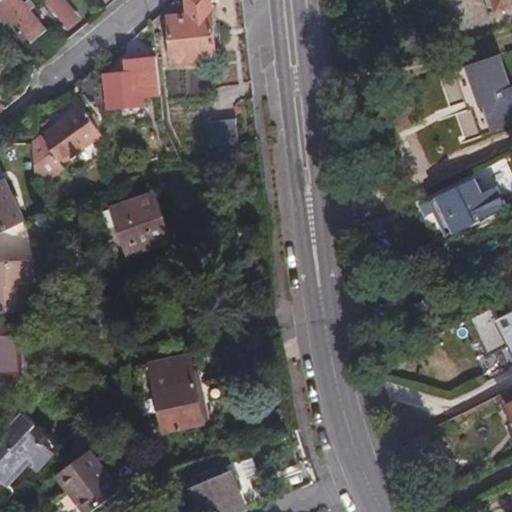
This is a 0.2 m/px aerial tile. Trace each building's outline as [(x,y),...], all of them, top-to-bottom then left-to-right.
[(31,46),(40,39),(14,0),(0,0),(0,11),(4,18),(25,50),(31,46)] [(47,0),(70,28),(83,18),(68,0),(47,0)] [(207,45),(202,0),(181,0),(183,18),(162,20),(166,63),(208,59),(207,45)] [(511,6),(511,0),(486,0),(491,13),(511,6)] [(153,100),(150,64),(136,66),(118,67),(119,79),(99,80),(101,114),(140,111),(139,101),(153,100)] [(119,79),(118,67),(99,80),(119,79)] [(407,125),(396,102),(378,110),(380,114),(363,122),(376,150),(394,142),(389,133),(407,125)] [(44,132),(25,143),(28,176),(92,139),(79,114),(44,132)] [(208,154),(231,146),(227,121),(203,124),(208,154)] [(0,233),(20,224),(0,182),(0,233)] [(432,217),(438,231),(498,202),(494,194),(480,201),(470,182),(418,207),(422,214),(429,211),(432,217)] [(87,216),(102,263),(140,250),(160,244),(155,228),(144,197),(87,216)] [(140,250),(102,263),(105,272),(143,259),(140,250)] [(511,256),(511,257),(510,253),(484,265),(498,293),(511,286),(511,256)] [(0,311),(23,311),(22,284),(26,284),(26,261),(0,261),(0,311)] [(511,363),(511,310),(490,322),(511,364),(511,363)] [(0,382),(15,381),(12,325),(0,325),(0,382)] [(186,371),(184,360),(143,369),(157,433),(197,425),(186,371)] [(0,485),(4,489),(26,466),(36,475),(53,456),(14,420),(0,435),(0,485)] [(89,511),(113,495),(84,454),(46,481),(64,507),(67,511),(89,511)] [(193,511),(239,511),(228,486),(224,476),(185,493),(193,511)]
